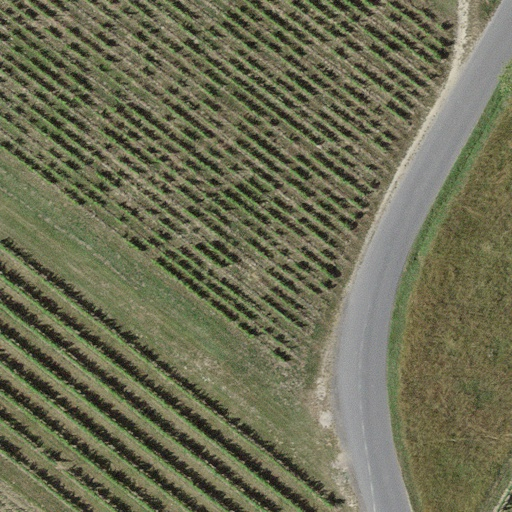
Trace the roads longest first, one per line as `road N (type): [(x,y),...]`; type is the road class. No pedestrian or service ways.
road 1 (unclassified): [(511,38),(405,234),(384,290),(375,362),(401,511)]
road 2 (track): [(0,197),(299,415),(382,434)]
